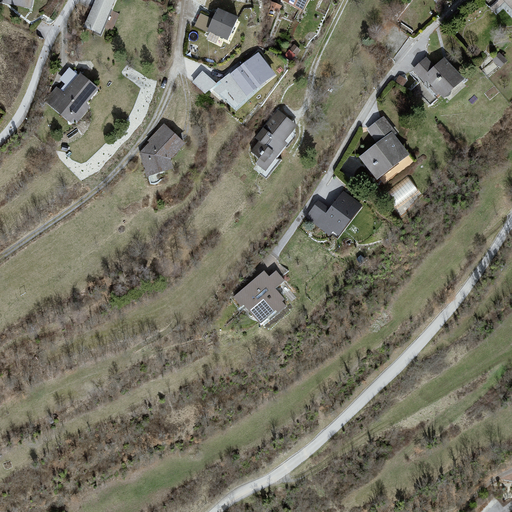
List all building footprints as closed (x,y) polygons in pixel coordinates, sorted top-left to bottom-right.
[(0,0),(0,5),(30,14),(32,0),(0,0)] [(111,0),(93,0),(81,30),(99,38),(112,0),(111,0)] [(308,0),(275,0),(300,16),(308,0)] [(511,0),(502,0),(511,12),(511,0)] [(236,21),(216,11),(206,32),(225,43),(236,21)] [(202,13),(195,26),(206,31),(212,18),(202,13)] [(273,77),(256,56),(215,86),(200,72),(189,84),(201,97),(210,93),(232,112),(273,77)] [(464,84),(441,61),(433,68),(424,61),(411,72),(442,103),(464,84)] [(56,88),(42,103),(70,127),(98,93),(81,76),(63,95),(56,88)] [(256,162),(253,165),(266,175),(287,148),(283,144),(294,129),(276,115),(251,142),(257,146),(248,156),(256,162)] [(376,147),(357,162),(375,185),(409,160),(382,120),(363,133),(376,147)] [(183,148),(164,127),(138,157),(144,179),(172,173),(169,163),(183,148)] [(328,210),(317,202),(303,218),(335,242),(360,210),(340,195),(328,210)] [(231,298),(257,326),(285,306),(273,291),(282,284),(273,273),(265,280),(262,275),(231,298)]
